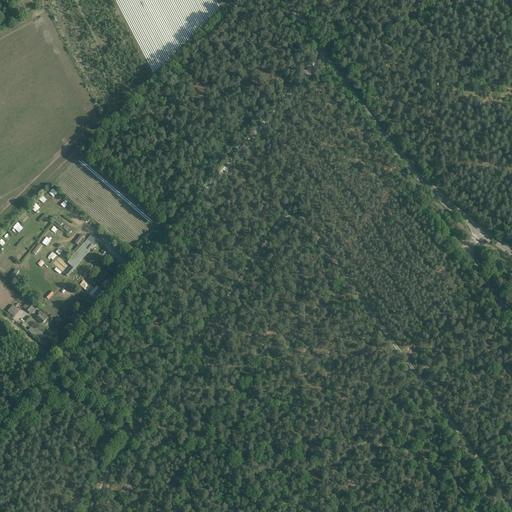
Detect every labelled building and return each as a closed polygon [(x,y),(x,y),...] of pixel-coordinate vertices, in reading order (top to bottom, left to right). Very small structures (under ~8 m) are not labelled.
[(49,216),(58,225),(61,222),(52,213),(49,216)] [(72,240),(76,243),(83,234),(79,231),(72,240)] [(53,250),(58,253),(61,248),(56,245),(53,250)] [(75,269),(71,266),(64,274),(68,277),(68,276),(69,277),(70,276),(69,275),(74,270),(75,269)] [(107,270),(112,274),(115,270),(110,266),(107,270)] [(98,281),(102,285),(107,279),(108,280),(111,276),(104,271),(99,277),(100,278),(98,281)] [(92,296),(102,305),(108,297),(99,289),(92,296)] [(49,300),(54,294),(50,291),(45,297),(49,300)] [(88,305),(84,310),(90,315),(94,310),(88,305)] [(40,315),(36,319),(42,324),(46,320),(42,316),(44,314),(41,311),(38,313),(40,315)] [(86,318),(82,315),(78,311),(72,318),(77,322),(75,323),(78,326),(80,324),(80,325),(86,318)]
